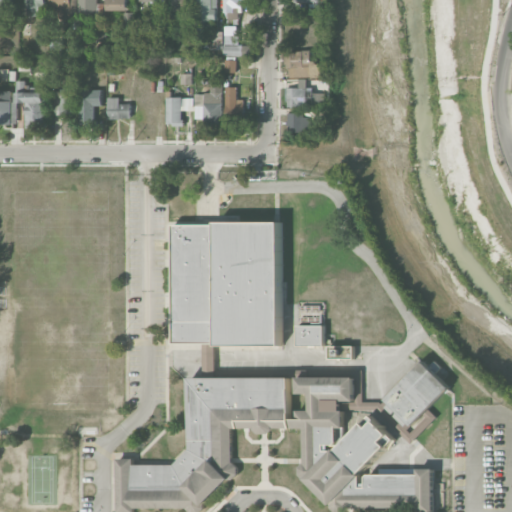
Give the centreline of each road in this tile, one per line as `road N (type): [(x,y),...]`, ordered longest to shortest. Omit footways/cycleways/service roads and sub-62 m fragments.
road 1 (residential): [(269,152),(0,155)]
road 2 (residential): [(269,0),(269,152)]
